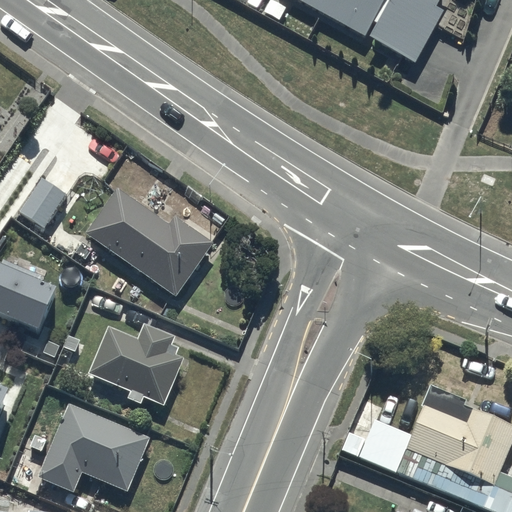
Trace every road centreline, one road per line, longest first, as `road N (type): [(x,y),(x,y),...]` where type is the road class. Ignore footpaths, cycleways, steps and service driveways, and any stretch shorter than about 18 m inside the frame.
road 1 (secondary): [(30,0),(359,230)]
road 2 (tertiary): [(359,230),(243,511)]
road 3 (secondary): [(359,230),(511,292)]
